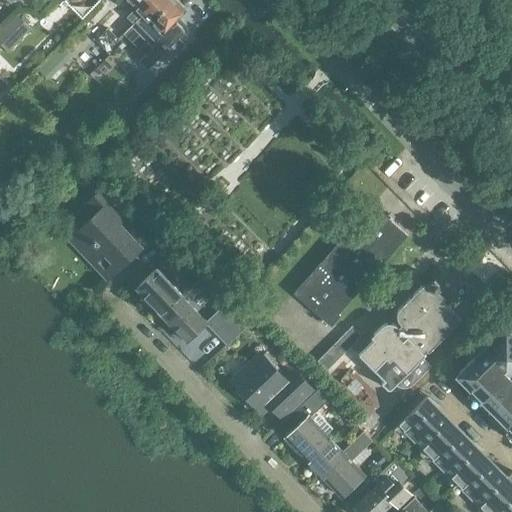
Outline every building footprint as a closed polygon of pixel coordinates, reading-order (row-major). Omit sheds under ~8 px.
[(157,0),(134,23),(123,34),(124,35),(132,27),(152,48),(161,56),(183,35),(183,34),(183,33),(184,33),(184,32),(183,31),(183,30),(176,23),(172,28),(169,25),(184,10),(174,0),(157,0)] [(128,0),(137,8),(128,17),(134,23),(157,0),(128,0)] [(0,44),(7,52),(29,30),(25,25),(28,22),(22,17),(19,20),(16,17),(0,33),(0,44)] [(107,29),(96,40),(107,50),(117,40),(107,29)] [(60,46),(37,70),(47,80),(72,55),(62,44),(60,46)] [(140,248),(115,221),(125,212),(102,188),(85,205),(95,215),(73,236),(96,260),(92,264),(107,280),(140,248)] [(407,235),(372,203),(293,292),(331,326),(340,315),(338,314),(407,235)] [(155,268),(136,286),(169,321),(180,312),(172,304),(181,295),(155,268)] [(428,351),(461,319),(442,301),(434,294),(438,291),(439,289),(439,288),(439,286),(439,285),(438,283),(434,279),(427,286),(425,283),(400,307),(398,310),(397,313),(397,316),(397,319),(399,322),(401,324),(398,327),(396,325),(393,324),(390,323),(386,323),(382,325),(371,336),(373,339),(358,354),(384,380),(381,383),(386,389),(389,389),(391,388),(392,388),(395,384),(398,386),(401,387),(404,388),(407,387),(410,386),(412,384),(431,366),(422,357),(425,354),(424,353),(427,350),(428,351)] [(206,320),(181,295),(172,304),(180,312),(169,321),(186,339),(206,320)] [(249,322),(248,321),(238,310),(214,331),(226,344),(249,322)] [(457,372),(456,373),(511,429),(511,330),(506,324),(504,325),(505,326),(484,347),(483,346),(482,347),(479,343),(472,350),(475,354),(475,355),(458,372),(457,372)] [(465,325),(455,336),(463,342),(472,332),(465,325)] [(318,361),(327,370),(361,335),(352,326),(318,361)] [(281,417),(311,388),(298,374),(289,383),(274,367),(263,356),(260,352),(230,379),(236,385),(236,390),(241,396),(247,397),(261,412),(269,404),(281,417)] [(267,352),(263,356),(274,367),(278,364),(267,352)] [(299,405),(276,427),(285,436),(320,473),(342,451),(326,435),(333,428),(316,411),(329,399),(318,387),(299,405)] [(511,511),(511,490),(425,401),(427,399),(425,397),(427,396),(426,396),(397,424),(397,425),(399,423),(486,511),(511,511)] [(357,424),(349,432),(355,439),(364,431),(357,424)] [(342,451),(320,473),(341,496),(364,474),(351,460),(373,440),(364,431),(355,439),(342,451)] [(383,455),(376,461),(382,468),(390,462),(383,455)] [(381,481),(354,506),(359,511),(382,511),(394,502),(399,507),(411,495),(402,485),(411,477),(394,459),(376,476),(381,481)] [(428,511),(415,497),(402,509),(404,511),(428,511)]
